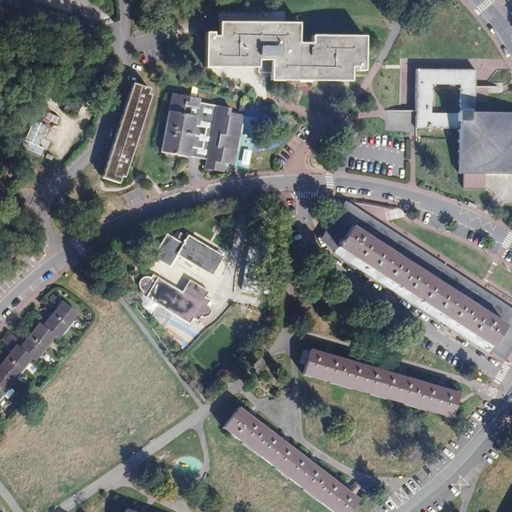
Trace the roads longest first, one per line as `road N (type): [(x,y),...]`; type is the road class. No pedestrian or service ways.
road 1 (residential): [(299,183),(302,228),(314,252),(511,382)]
road 2 (unclassified): [(64,256),(30,196),(76,168),(102,136),(123,69),(124,0)]
road 3 (residential): [(299,183),(163,203),(64,256)]
road 4 (residential): [(511,242),(412,195),(299,183)]
road 5 (track): [(405,0),(342,114),(322,121),(297,154),(299,183)]
road 6 (residential): [(406,511),(511,395)]
road 7 (track): [(125,46),(0,14)]
